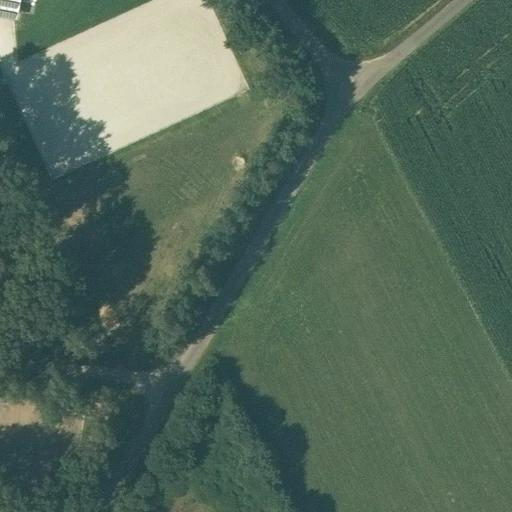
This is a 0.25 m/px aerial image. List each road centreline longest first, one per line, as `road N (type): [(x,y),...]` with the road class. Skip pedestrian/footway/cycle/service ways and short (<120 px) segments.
road 1 (unclassified): [(100,511),(347,91)]
road 2 (unclassified): [(347,91),(463,0)]
